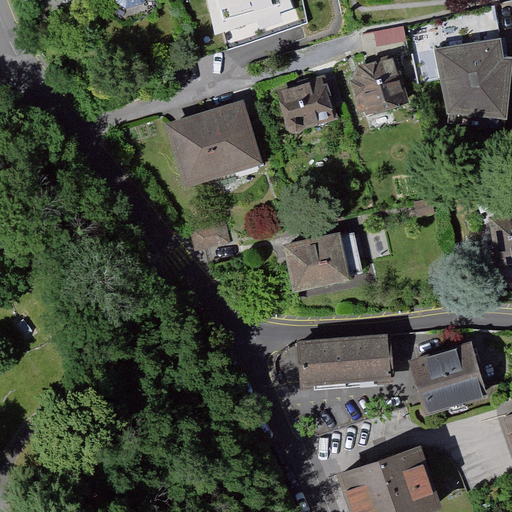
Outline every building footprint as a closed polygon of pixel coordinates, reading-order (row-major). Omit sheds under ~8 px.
[(29,0),(32,10),(70,0),(29,0)] [(154,0),(118,0),(124,23),(158,15),(154,0)] [(222,0),(226,13),(273,0),(222,0)] [(511,65),(506,66),(502,51),(440,59),(453,124),(455,131),(476,131),(476,124),(511,123),(511,65)] [(400,72),(355,73),(353,96),(365,119),(396,118),(407,112),(408,86),(400,72)] [(280,97),(288,135),(297,145),(307,144),(314,133),(343,125),(334,112),(345,107),(336,83),(280,97)] [(245,109),(169,132),(188,196),(264,173),(245,109)] [(224,222),(192,229),(196,250),(228,243),(224,222)] [(511,222),(494,225),(500,274),(511,272),(511,222)] [(355,241),(286,254),(295,301),(364,288),(355,241)] [(138,280),(147,273),(137,260),(128,267),(138,280)] [(300,344),(303,386),(390,379),(387,337),(300,344)] [(410,362),(426,417),(488,399),(471,343),(410,362)] [(511,415),(501,419),(511,452),(511,415)] [(420,447),(338,474),(350,511),(436,511),(441,511),(420,447)]
